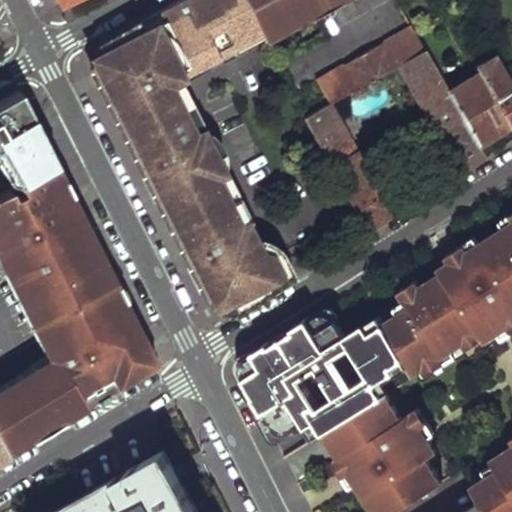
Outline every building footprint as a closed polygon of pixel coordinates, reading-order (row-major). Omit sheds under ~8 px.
[(179,0),(100,46),(91,69),(100,88),(113,82),(123,102),(110,108),(137,163),(150,157),(168,194),(156,200),(182,255),(195,248),(212,282),(207,284),(205,286),(204,289),(204,294),(204,298),(206,302),(208,305),(212,310),(215,312),(222,313),(229,313),(238,309),(276,286),(263,261),(255,265),(239,233),(235,235),(161,86),(264,34),(246,0),(179,0)] [(246,0),(264,34),(295,17),(296,18),(311,10),(314,16),(343,1),(342,0),(246,0)] [(316,18),(314,16),(311,10),(296,18),(299,25),(301,27),(316,18)] [(295,17),(264,34),(268,43),(299,25),(296,18),(295,17)] [(413,28),(318,79),(332,104),(401,66),(427,52),(417,35),(413,28)] [(235,235),(239,233),(242,232),(172,90),(268,43),(264,34),(161,86),(235,235)] [(427,52),(401,66),(417,94),(443,81),(427,52)] [(479,71),(509,123),(511,121),(511,85),(511,86),(492,54),(474,64),(479,71)] [(448,91),(477,144),(509,123),(479,71),(448,91)] [(430,139),(450,178),(484,157),(477,144),(448,91),(443,81),(417,94),(439,134),(430,139)] [(113,82),(100,88),(110,108),(123,102),(113,82)] [(21,91),(0,102),(0,195),(57,164),(21,91)] [(347,133),(332,104),(307,117),(322,146),(347,133)] [(322,146),(365,230),(400,209),(379,171),(369,176),(347,133),(322,146)] [(150,157),(137,163),(156,200),(168,194),(150,157)] [(57,164),(0,195),(0,255),(2,254),(10,270),(3,275),(46,353),(51,350),(58,362),(52,365),(49,359),(0,387),(0,437),(9,453),(87,405),(84,399),(117,380),(120,385),(157,363),(69,187),(57,164)] [(411,367),(416,376),(482,336),(485,339),(511,322),(511,223),(466,251),(451,261),(442,266),(445,272),(405,297),(412,309),(387,325),(411,367)] [(463,246),(448,255),(451,261),(466,251),(463,246)] [(195,248),(182,255),(206,302),(204,298),(204,294),(204,289),(205,286),(207,284),(212,282),(195,248)] [(276,286),(286,279),(274,256),(263,261),(276,286)] [(362,411),(385,397),(378,384),(397,372),(399,374),(411,367),(387,325),(380,313),(346,333),(336,317),(335,318),(332,314),(329,312),(323,309),(309,318),(309,317),(294,326),(299,334),(291,339),(288,333),(272,344),(270,342),(255,351),(256,354),(253,355),(250,356),(247,359),(246,362),(245,364),(244,369),(244,371),(247,376),(245,377),(257,395),(256,396),(264,410),(263,411),(273,427),(292,415),(297,423),(306,417),(318,437),(328,432),(362,411)] [(378,437),(343,458),(350,470),(359,486),(367,499),(375,494),(385,511),(402,511),(445,487),(429,461),(439,455),(413,412),(402,419),(388,395),(385,397),(362,411),(378,437)] [(378,437),(362,411),(328,432),(343,458),(378,437)] [(275,437),(286,458),(311,442),(298,422),(275,437)] [(0,458),(9,453),(0,437),(0,458)] [(199,511),(166,451),(56,511),(199,511)] [(476,490),(482,501),(488,511),(511,511),(511,453),(494,464),(500,476),(476,490)] [(350,470),(342,475),(351,491),(359,486),(350,470)] [(385,511),(375,494),(367,499),(375,511),(385,511)] [(488,511),(482,501),(464,511),(488,511)]
